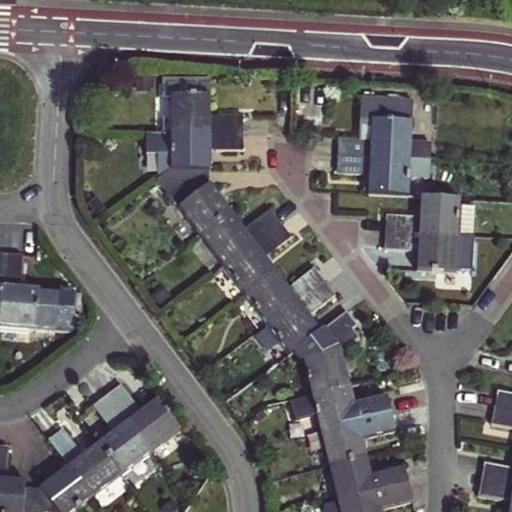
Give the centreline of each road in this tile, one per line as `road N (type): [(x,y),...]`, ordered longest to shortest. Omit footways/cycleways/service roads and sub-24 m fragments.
road 1 (tertiary): [(62,32),(511,59)]
road 2 (residential): [(441,367),(280,166)]
road 3 (residential): [(133,320),(226,444),(249,511)]
road 4 (residential): [(62,32),(54,209)]
road 5 (residential): [(133,320),(41,393),(0,409)]
road 6 (residential): [(439,511),(441,367)]
road 7 (residential): [(54,209),(133,320)]
